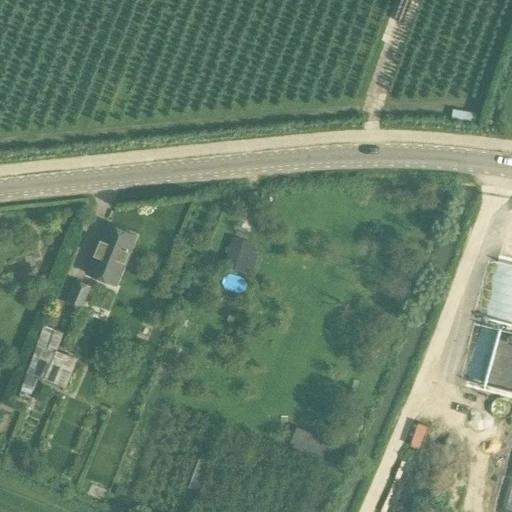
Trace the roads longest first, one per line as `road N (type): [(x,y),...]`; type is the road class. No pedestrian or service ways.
road 1 (tertiary): [(0,189),(379,152),(511,164)]
road 2 (track): [(504,162),(366,511)]
